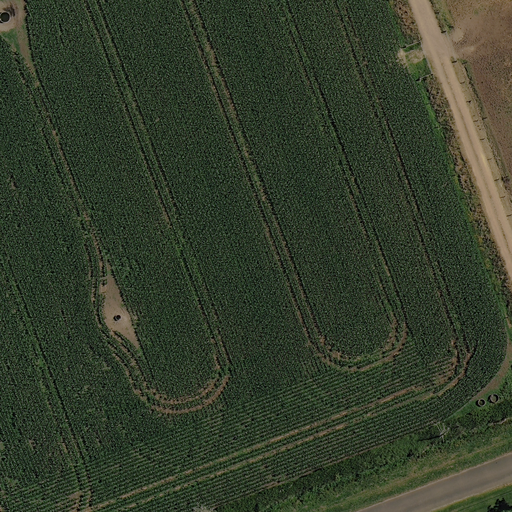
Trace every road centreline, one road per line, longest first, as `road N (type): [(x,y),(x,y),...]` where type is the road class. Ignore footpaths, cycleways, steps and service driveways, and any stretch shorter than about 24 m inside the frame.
road 1 (unclassified): [(511,227),(428,0)]
road 2 (unclassified): [(511,463),(385,511)]
